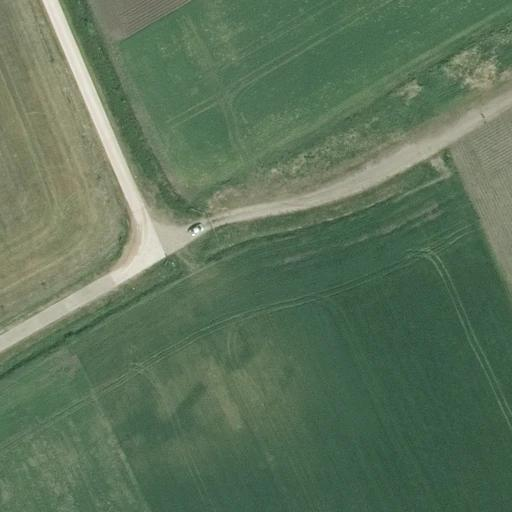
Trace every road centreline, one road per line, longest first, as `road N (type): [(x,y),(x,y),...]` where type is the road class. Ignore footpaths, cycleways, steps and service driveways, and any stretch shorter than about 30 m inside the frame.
road 1 (unclassified): [(0,344),(159,245),(51,0)]
road 2 (track): [(511,100),(319,197),(209,223),(159,245)]
